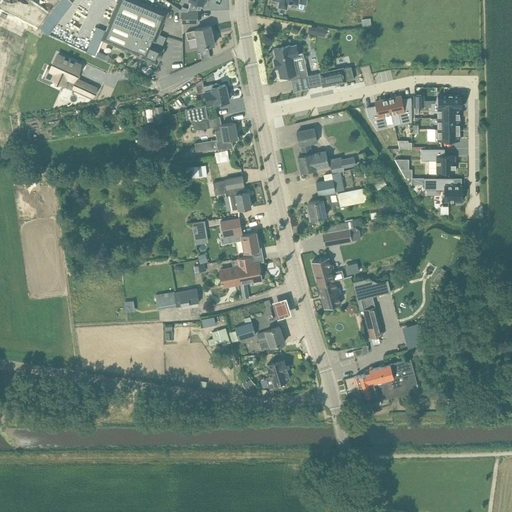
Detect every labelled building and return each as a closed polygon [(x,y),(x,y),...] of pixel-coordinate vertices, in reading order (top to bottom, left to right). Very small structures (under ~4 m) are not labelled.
[(155,41),(167,12),(139,0),(118,0),(102,39),(138,55),(140,52),(143,53),(142,57),(147,59),(146,60),(151,62),(152,61),(156,63),(159,58),(160,59),(162,54),(161,53),(163,49),(150,43),(152,40),(155,41)] [(190,0),(188,10),(200,10),(203,3),(206,4),(207,0),(190,0)] [(182,23),(198,23),(197,12),(181,12),(182,23)] [(361,19),(362,27),(371,26),(370,18),(361,19)] [(214,44),(210,26),(202,28),(195,29),(195,30),(186,32),(188,39),(197,37),(199,48),(214,44)] [(308,34),(325,37),(326,29),(309,26),(308,34)] [(288,80),(301,78),(297,61),(293,62),(292,57),(298,56),(296,45),(290,46),(290,45),(274,49),(276,58),(274,59),(276,68),(278,68),(280,77),(287,76),(288,80)] [(98,52),(96,56),(108,61),(110,57),(105,55),(98,52)] [(376,66),(377,53),(366,53),(365,66),(376,66)] [(57,55),(50,70),(55,72),(52,79),(63,84),(64,82),(74,87),(74,88),(84,93),(88,85),(77,80),(77,81),(73,80),(80,65),(57,55)] [(319,73),(306,76),(309,88),(318,86),(322,85),(322,87),(347,82),(347,81),(353,79),(351,66),(344,67),(319,72),(319,73)] [(202,79),(196,83),(198,94),(205,92),(207,102),(207,105),(215,103),(215,104),(219,103),(229,101),(225,85),(214,87),(213,84),(204,86),(202,79)] [(392,97),(388,98),(391,114),(394,125),(401,124),(411,122),(411,99),(411,97),(402,99),(401,95),(393,97),(392,97)] [(414,95),(414,107),(418,107),(423,107),(423,95),(415,95),(414,95)] [(435,102),(431,102),(431,107),(459,107),(462,107),(462,95),(452,95),(449,95),(438,95),(438,96),(437,96),(435,102)] [(376,105),(367,107),(369,115),(377,129),(387,127),(384,115),(391,114),(388,98),(384,99),(383,99),(375,101),(376,105)] [(208,119),(206,106),(185,110),(187,122),(192,121),(208,119)] [(164,121),(162,107),(154,108),(156,121),(156,122),(164,121)] [(459,107),(431,107),(431,111),(438,111),(438,118),(459,118),(459,107)] [(154,108),(146,109),(147,122),(156,121),(154,108)] [(438,118),(431,118),(431,122),(438,122),(438,129),(459,129),(459,118),(438,118)] [(23,134),(20,119),(13,120),(16,135),(23,134)] [(209,128),(208,119),(192,121),(194,130),(209,128)] [(237,138),(234,122),(221,125),(214,127),(216,134),(217,139),(195,143),(196,151),(217,148),(218,150),(233,147),(231,139),(237,138)] [(315,169),(315,168),(312,154),(309,143),(317,141),(314,128),(297,132),(300,145),(303,156),(298,157),(301,172),(315,169)] [(438,129),(435,129),(435,140),(459,140),(459,129),(438,129)] [(153,132),(145,130),(142,139),(150,141),(153,132)] [(421,149),(421,160),(428,160),(432,160),(432,165),(428,165),(428,173),(437,173),(437,172),(454,172),(454,156),(454,155),(444,155),(444,149),(421,149)] [(228,151),(218,153),(219,162),(229,160),(228,151)] [(312,154),(315,168),(329,165),(326,151),(312,154)] [(365,163),(377,161),(376,156),(364,158),(363,152),(358,153),(361,166),(366,165),(365,163)] [(356,165),(354,157),(342,160),(344,168),(356,165)] [(206,175),(205,166),(173,171),(174,178),(183,177),(184,179),(206,175)] [(409,169),(401,169),(405,178),(411,178),(412,178),(412,169),(409,169)] [(318,220),(317,218),(325,216),(323,204),(330,202),(331,206),(340,204),(337,193),(337,191),(344,190),(340,172),(324,175),(325,180),(316,182),(318,195),(319,195),(320,200),(308,202),(310,211),(308,211),(310,222),(318,220)] [(225,180),(213,182),(215,195),(227,193),(228,196),(229,196),(232,210),(238,208),(239,210),(241,209),(251,207),(248,191),(243,192),(242,186),(244,186),(242,176),(232,178),(225,179),(225,180)] [(411,178),(411,184),(424,184),(424,189),(444,189),(444,201),(462,201),(462,185),(454,185),(454,178),(424,178),(412,178),(411,178)] [(375,184),(380,192),(388,187),(383,179),(375,184)] [(340,204),(340,206),(368,201),(365,187),(337,193),(340,204)] [(239,218),(220,222),(223,236),(220,236),(222,244),(242,240),(245,252),(259,249),(259,248),(260,247),(261,246),(260,243),(259,242),(258,242),(256,232),(242,235),(241,233),(242,233),(239,218)] [(204,220),(192,222),(195,244),(208,242),(204,220)] [(326,233),(356,227),(353,226),(352,221),(324,226),(326,233)] [(356,227),(326,233),(322,234),(324,246),(352,240),(361,239),(359,229),(356,227)] [(207,262),(205,254),(199,256),(201,264),(207,262)] [(258,263),(253,264),(252,256),(237,258),(237,259),(239,267),(241,275),(238,275),(240,283),(262,279),(259,262),(258,262),(258,263)] [(328,257),(312,262),(313,265),(318,285),(334,281),(344,278),(342,270),(335,272),(333,264),(330,264),(328,257)] [(239,267),(237,259),(232,260),(233,268),(220,270),(222,286),(240,283),(238,275),(241,275),(239,267)] [(206,271),(205,264),(194,266),(195,273),(206,271)] [(439,272),(433,281),(441,286),(447,278),(439,272)] [(334,281),(318,285),(325,308),(341,304),(339,297),(341,296),(339,287),(336,288),(334,281)] [(196,288),(186,290),(188,300),(198,298),(196,288)] [(186,290),(156,295),(158,308),(176,305),(177,306),(199,302),(198,298),(188,300),(186,290)] [(373,297),(357,301),(359,310),(363,309),(370,338),(371,338),(378,336),(383,335),(376,306),(375,306),(373,297)] [(282,298),(271,302),(276,317),(287,314),(282,298)] [(135,311),(134,300),(124,301),(125,312),(135,311)] [(214,316),(201,319),(203,327),(216,324),(214,316)] [(236,330),(229,332),(232,342),(234,341),(255,335),(251,322),(249,317),(244,319),(246,324),(235,327),(236,330)] [(446,326),(435,327),(436,338),(447,337),(446,326)] [(230,343),(225,327),(211,332),(213,338),(207,340),(209,345),(221,342),(222,345),(230,343)] [(266,331),(257,334),(259,342),(268,339),(271,347),(284,343),(279,327),(266,331)] [(431,351),(429,345),(412,349),(414,356),(431,351)] [(271,377),(272,377),(274,385),(277,384),(278,387),(286,385),(285,381),(288,381),(285,373),(288,372),(284,359),(281,360),(268,364),(267,365),(271,377)] [(387,371),(382,373),(384,380),(388,397),(398,394),(398,395),(400,396),(404,395),(405,394),(405,393),(418,389),(411,359),(386,365),(387,371)] [(365,373),(354,376),(357,387),(360,398),(362,404),(372,401),(381,399),(388,397),(382,373),(387,371),(386,365),(374,368),(365,371),(365,373)] [(475,397),(444,397),(444,409),(475,409),(475,397)]
